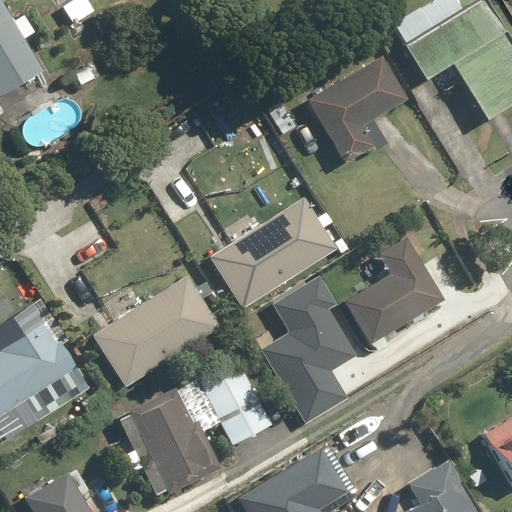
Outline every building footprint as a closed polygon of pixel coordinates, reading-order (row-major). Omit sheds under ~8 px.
[(85,0),(68,0),(61,5),(72,24),(93,13),(85,0)] [(452,0),(428,0),(391,23),(403,44),(399,47),(419,80),(447,63),(483,123),(511,105),(511,48),(483,0),(477,0),(459,11),(452,0)] [(0,8),(0,92),(38,69),(20,40),(25,37),(5,5),(0,8)] [(367,48),(298,90),(342,163),(371,146),(360,128),(406,100),(379,56),(374,59),(367,48)] [(207,259),(239,309),(333,249),(300,198),(207,259)] [(385,274),(340,301),(367,345),(441,300),(403,237),(374,255),(385,274)] [(255,349),(299,425),(349,396),(334,370),(356,357),(326,304),(331,301),(314,271),(266,298),(286,331),(255,349)] [(89,338),(121,388),(215,326),(183,277),(89,338)] [(0,413),(72,368),(34,307),(0,328),(0,413)] [(174,394),(117,419),(129,450),(112,457),(121,478),(141,469),(152,496),(162,492),(164,496),(177,490),(173,481),(188,474),(190,480),(220,466),(203,434),(216,427),(229,448),(270,426),(233,358),(172,390),(174,394)] [(49,432),(36,412),(3,433),(17,453),(49,432)] [(511,412),(479,430),(511,488),(511,487),(511,412)] [(315,511),(341,497),(313,448),(232,495),(241,511),(315,511)] [(86,511),(65,476),(23,501),(30,511),(86,511)] [(475,511),(456,482),(411,511),(475,511)]
